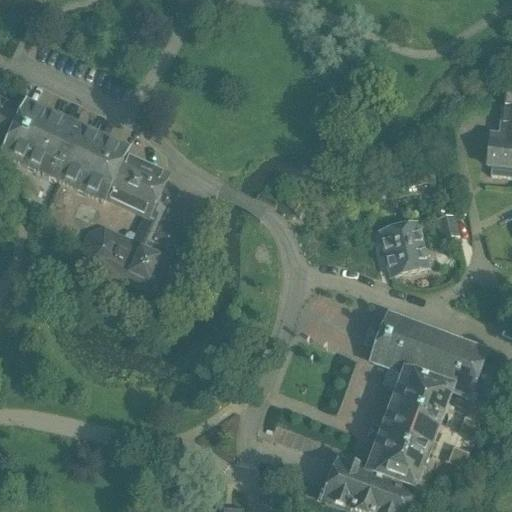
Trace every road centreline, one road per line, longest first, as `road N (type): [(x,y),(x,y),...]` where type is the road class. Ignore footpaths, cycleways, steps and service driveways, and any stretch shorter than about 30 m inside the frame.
road 1 (residential): [(294,279),(289,242),(263,215),(218,192),(128,116)]
road 2 (residential): [(255,494),(249,420),(294,279)]
road 3 (residential): [(294,279),(335,278),(433,317),(458,310),(479,279)]
road 4 (residential): [(0,76),(16,70),(128,116)]
